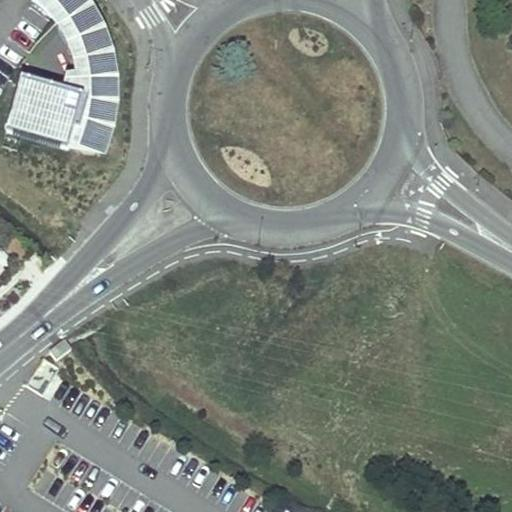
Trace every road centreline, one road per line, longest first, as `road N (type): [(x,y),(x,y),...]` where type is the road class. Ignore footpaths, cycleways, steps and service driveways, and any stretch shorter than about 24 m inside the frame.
road 1 (unclassified): [(173,143),(159,175),(23,333)]
road 2 (unclassified): [(23,333),(229,212)]
road 3 (unclassified): [(235,0),(200,25),(176,62),(167,98),(173,143)]
road 4 (unclassified): [(351,207),(409,211),(511,254)]
road 5 (unclassified): [(511,240),(430,172),(402,136)]
road 6 (unclassified): [(229,212),(303,225),(351,207)]
road 7 (unclassified): [(402,136),(397,61),(371,23)]
